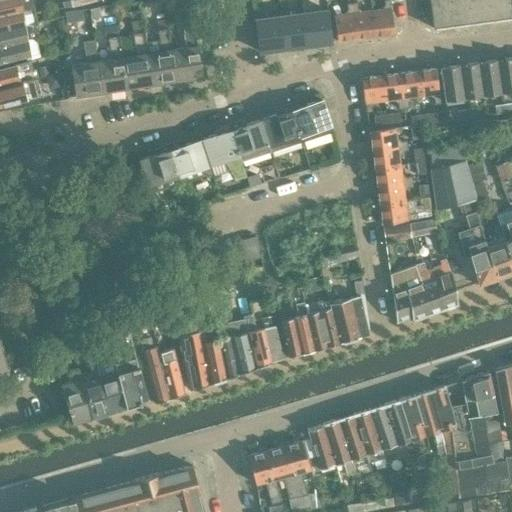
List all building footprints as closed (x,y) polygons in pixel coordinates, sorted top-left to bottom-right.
[(0,0),(0,15),(26,10),(47,5),(45,0),(0,0)] [(384,9),(370,11),(373,36),(388,34),(391,31),(387,0),(386,0),(383,0),(384,9)] [(454,25),(450,0),(429,0),(433,28),(454,25)] [(470,0),(450,0),(454,25),(473,23),(470,0)] [(490,0),(470,0),(473,23),(493,20),(490,0)] [(511,7),(511,0),(490,0),(493,20),(511,17),(511,7)] [(356,39),(351,4),(347,5),(348,14),(334,16),(337,41),(356,39)] [(355,4),(351,4),(356,39),(373,36),(370,11),(356,13),(355,4)] [(0,15),(0,31),(24,26),(23,15),(26,14),(27,14),(26,10),(0,15)] [(326,11),(302,14),(306,45),(330,42),(326,11)] [(302,14),(278,17),(282,48),(306,45),(302,14)] [(282,48),(278,17),(255,20),(258,51),(282,48)] [(161,51),(147,53),(146,53),(151,84),(176,80),(171,50),(172,49),(167,19),(156,21),(161,51)] [(136,55),(122,57),(121,57),(126,88),(151,84),(146,53),(147,53),(142,21),(131,22),(136,55)] [(24,26),(0,31),(0,46),(27,40),(36,38),(40,37),(37,23),(24,26)] [(185,47),(172,49),(171,50),(176,80),(201,76),(194,25),(182,27),(185,47)] [(111,59),(97,61),(96,61),(101,92),(126,88),(121,57),(122,57),(119,36),(108,38),(111,59)] [(27,40),(0,46),(0,63),(25,57),(26,61),(39,57),(36,38),(27,40)] [(96,61),(97,61),(94,40),(83,42),(86,63),(71,65),(76,96),(101,92),(96,61)] [(511,57),(496,60),(501,93),(511,91),(511,57)] [(496,60),(477,62),(482,95),(501,93),(496,60)] [(29,61),(0,68),(0,86),(33,78),(36,77),(34,68),(31,69),(29,61)] [(477,62),(459,65),(463,98),(482,95),(477,62)] [(463,98),(459,65),(439,68),(444,100),(463,98)] [(434,68),(415,71),(419,96),(433,94),(434,104),(439,103),(434,68)] [(415,71),(398,73),(403,108),(407,107),(406,98),(419,96),(415,71)] [(54,86),(61,85),(59,73),(47,76),(49,83),(54,86)] [(398,73),(379,75),(383,100),(396,99),(398,109),(403,108),(398,73)] [(383,100),(379,75),(364,77),(362,81),(366,111),(370,111),(369,102),(383,100)] [(33,78),(0,86),(0,105),(38,96),(33,78)] [(298,100),(288,104),(300,141),(331,131),(321,99),(300,106),(298,100)] [(502,104),(504,112),(511,111),(511,103),(502,104)] [(280,112),(260,119),(268,145),(270,151),(300,141),(288,104),(278,107),(280,112)] [(502,104),(494,105),(495,113),(504,112),(502,104)] [(465,109),(466,117),(475,116),(474,108),(465,109)] [(465,109),(457,110),(458,119),(466,117),(465,109)] [(386,115),(387,123),(399,122),(398,113),(386,115)] [(422,115),(423,123),(436,122),(435,113),(422,115)] [(387,123),(386,115),(373,116),(374,125),(387,123)] [(410,117),(411,125),(423,123),(422,115),(410,117)] [(238,120),(228,124),(238,155),(268,145),(260,119),(240,126),(238,120)] [(219,132),(200,139),(208,165),(223,160),(235,180),(245,176),(238,155),(228,124),(218,127),(219,132)] [(409,127),(411,140),(420,139),(418,126),(409,127)] [(369,132),(371,150),(405,146),(405,141),(396,143),(394,128),(369,132)] [(178,140),(168,144),(178,175),(181,183),(211,173),(208,165),(200,139),(180,145),(178,140)] [(178,175),(168,144),(158,147),(160,152),(139,159),(147,185),(150,193),(181,183),(178,175)] [(485,249),(486,248),(475,212),(479,211),(460,144),(428,152),(431,168),(430,169),(434,208),(458,203),(464,222),(467,221),(469,228),(457,232),(464,257),(470,256),(478,284),(495,278),(485,249)] [(371,150),(374,168),(399,165),(397,152),(406,150),(405,146),(371,150)] [(412,150),(414,162),(423,161),(421,148),(412,150)] [(414,162),(416,174),(425,174),(423,161),(414,162)] [(374,168),(376,186),(411,182),(411,177),(401,179),(399,165),(374,168)] [(376,186),(379,204),(404,201),(402,187),(412,186),(411,182),(376,186)] [(417,185),(419,199),(428,197),(426,184),(417,185)] [(428,197),(419,199),(421,211),(430,210),(428,197)] [(404,201),(379,204),(381,223),(416,218),(415,214),(406,215),(404,201)] [(503,237),(504,242),(511,269),(511,217),(510,211),(495,216),(503,237)] [(408,224),(382,227),(384,239),(410,236),(408,224)] [(243,261),(259,257),(254,236),(238,241),(243,261)] [(497,244),(486,248),(485,249),(495,278),(511,272),(511,269),(504,242),(503,237),(496,240),(497,244)] [(221,246),(226,265),(239,262),(234,242),(221,246)] [(433,268),(435,278),(442,309),(456,304),(449,273),(445,259),(439,261),(441,265),(433,268)] [(414,264),(417,274),(427,314),(442,309),(435,278),(433,268),(425,271),(424,265),(422,261),(414,264)] [(400,270),(410,316),(411,320),(427,314),(417,274),(414,264),(400,270)] [(410,316),(400,270),(390,274),(390,273),(388,273),(395,321),(394,321),(395,321),(410,316)] [(355,296),(328,303),(339,342),(368,333),(359,295),(362,294),(361,281),(353,282),(355,296)] [(298,316),(294,317),(301,353),(314,349),(304,305),(303,305),(302,299),(298,300),(299,303),(295,304),(298,316)] [(327,299),(317,301),(326,346),(339,342),(328,303),(327,299)] [(316,302),(304,305),(314,349),(326,346),(317,301),(315,301),(316,302)] [(210,307),(211,313),(224,311),(222,305),(210,307)] [(227,322),(226,323),(239,373),(255,368),(243,320),(230,322),(227,306),(224,307),(227,322)] [(242,316),(243,320),(255,368),(270,362),(262,329),(255,330),(251,314),(242,316)] [(210,322),(199,324),(201,331),(211,383),(226,378),(214,324),(213,317),(209,318),(210,322)] [(294,317),(293,317),(281,321),(288,356),(301,353),(294,317)] [(176,323),(179,336),(201,331),(199,324),(198,318),(176,323)] [(89,333),(91,333),(98,331),(96,322),(94,321),(83,324),(86,334),(89,333)] [(104,347),(110,345),(125,406),(140,401),(140,399),(145,397),(126,322),(99,330),(104,347)] [(226,322),(214,324),(226,378),(239,373),(226,323),(226,322)] [(72,339),(86,335),(86,334),(83,324),(69,327),(72,338),(72,339)] [(70,339),(72,338),(69,327),(46,332),(48,342),(70,338),(70,339)] [(273,327),(262,329),(270,362),(281,359),(273,327)] [(89,333),(95,357),(108,411),(125,406),(110,345),(104,347),(99,330),(98,331),(91,333),(89,333)] [(201,331),(179,336),(189,389),(211,383),(201,331)] [(157,353),(156,346),(149,348),(147,338),(140,340),(146,367),(155,403),(170,398),(157,353)] [(154,341),(156,346),(157,353),(170,398),(184,393),(171,348),(163,351),(159,339),(154,341)] [(81,374),(82,379),(91,416),(108,411),(95,357),(87,359),(90,372),(81,374)] [(511,369),(511,362),(493,368),(502,422),(510,421),(511,426),(508,426),(509,433),(511,432),(511,455),(505,456),(505,459),(509,482),(511,481),(511,369)] [(72,421),(91,416),(82,379),(81,374),(79,366),(67,370),(70,379),(70,380),(60,383),(72,421)] [(443,384),(427,389),(443,441),(445,451),(444,452),(450,497),(466,494),(510,486),(509,482),(505,459),(505,456),(497,412),(495,412),(487,370),(460,379),(466,411),(453,414),(443,384)] [(437,454),(444,452),(445,451),(443,441),(427,389),(412,394),(424,433),(432,431),(437,445),(435,446),(437,454)] [(418,435),(424,433),(412,394),(397,399),(413,448),(415,454),(423,451),(418,435)] [(411,455),(414,454),(413,448),(397,399),(383,403),(400,454),(409,450),(411,455)] [(401,457),(400,454),(383,403),(368,408),(383,457),(385,462),(401,457)] [(386,466),(385,462),(383,457),(368,408),(353,413),(369,463),(370,471),(386,466)] [(356,476),(370,471),(369,463),(353,413),(338,418),(354,469),(356,475),(356,476)] [(351,477),(356,475),(354,469),(338,418),(322,422),(335,462),(337,470),(344,468),(346,475),(350,473),(351,477)] [(319,467),(335,462),(322,422),(306,428),(319,467)] [(300,440),(282,445),(296,495),(305,493),(299,471),(308,468),(300,440)] [(282,445),(265,450),(273,478),(281,475),(288,498),(296,495),(282,445)] [(273,478),(265,450),(247,455),(255,483),(264,480),(271,503),(279,500),(273,478)] [(191,465),(161,473),(161,472),(130,480),(130,481),(72,497),(75,511),(202,511),(202,509),(198,494),(199,494),(191,465)] [(407,491),(393,493),(394,506),(409,504),(407,491)] [(64,496),(55,499),(55,502),(57,511),(75,511),(72,497),(65,499),(64,496)] [(43,505),(35,507),(36,511),(57,511),(55,502),(55,499),(42,502),(43,505)] [(393,507),(392,499),(377,502),(379,510),(393,507)] [(472,511),(471,501),(461,503),(462,511),(472,511)] [(368,511),(379,510),(377,502),(362,505),(363,511),(368,511)]
